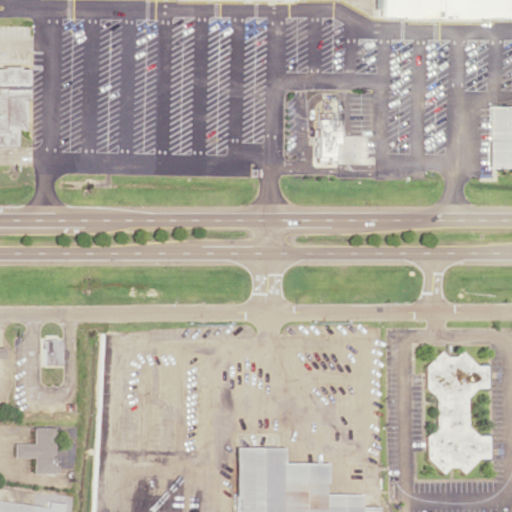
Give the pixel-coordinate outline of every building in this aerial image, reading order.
[(511,0),(511,16),(376,16),(376,0),(511,0)] [(0,65),(15,65),(16,67),(24,67),(25,99),(22,99),(21,128),(13,128),(13,145),(0,145),(0,65)] [(497,105),(511,105),(511,165),(497,165),(497,105)] [(313,118),(326,118),(327,111),(336,111),(336,144),(334,144),(334,155),(311,155),(311,137),(308,137),(309,128),(313,128),(313,118)] [(38,339),(57,339),(57,363),(38,363),(38,339)] [(423,457),(439,473),(446,467),(453,467),(460,473),(474,458),(485,458),(485,435),(474,435),(465,425),(464,397),(474,387),(485,387),(485,364),(474,365),(458,349),(452,355),(443,356),(438,350),(422,365),(423,387),(433,398),(433,425),(423,436),(423,457)] [(30,431),(51,432),(52,461),(55,461),(55,477),(30,478),(30,462),(11,462),(11,448),(30,448),(30,431)] [(375,511),(376,506),(357,505),(357,493),(323,493),(324,462),(281,462),(281,446),(233,446),(232,511),(375,511)] [(0,511),(58,511),(60,503),(44,501),(43,506),(0,500),(0,511)]
